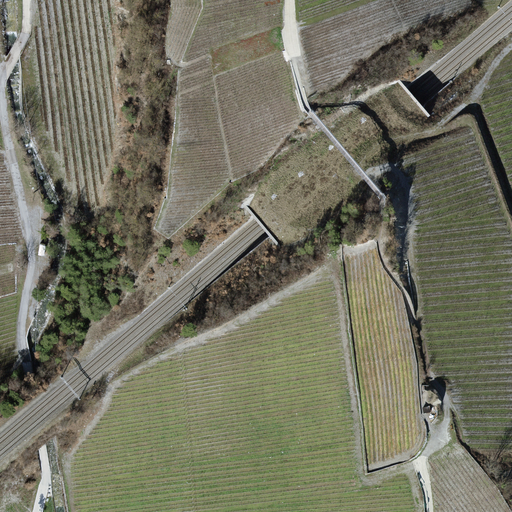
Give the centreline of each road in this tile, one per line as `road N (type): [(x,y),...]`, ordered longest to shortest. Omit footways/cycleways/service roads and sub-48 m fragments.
road 1 (unclassified): [(36,511),(47,476),(21,338),(31,260),(8,156),(3,84),(26,28),(26,0)]
road 2 (track): [(428,511),(420,461),(447,413),(426,364),(409,245),(391,202),(307,105),(291,56)]
